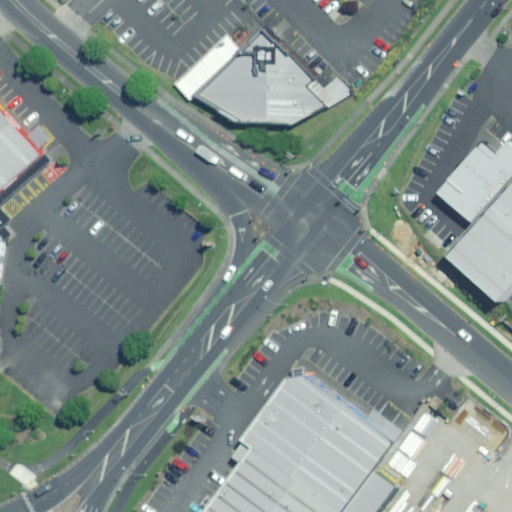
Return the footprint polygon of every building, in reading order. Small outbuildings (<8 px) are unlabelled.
[(315,88),(260,38),(192,100),(233,126),(286,129),(340,96),(327,79),(315,88)] [(0,191),(35,160),(0,118),(0,191)] [(448,191),(487,225),(511,196),(511,143),(505,152),(492,141),(448,191)] [(457,260),(508,303),(511,297),(511,196),(487,225),(457,260)] [(295,376),(248,437),(261,447),(211,511),(347,511),(402,440),(316,375),(295,376)] [(351,511),(381,511),(402,484),(382,469),(351,511)]
